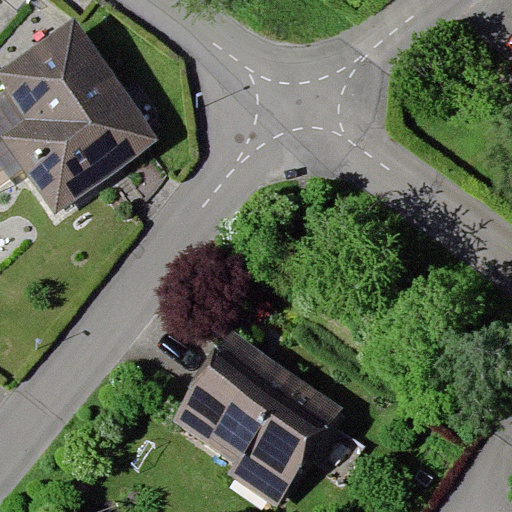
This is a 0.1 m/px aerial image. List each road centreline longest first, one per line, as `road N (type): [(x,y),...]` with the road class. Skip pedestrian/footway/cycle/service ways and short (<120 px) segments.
road 1 (residential): [(0,470),(302,108)]
road 2 (residential): [(302,108),(511,261)]
road 3 (residential): [(158,0),(302,108)]
road 4 (residential): [(302,108),(432,0)]
